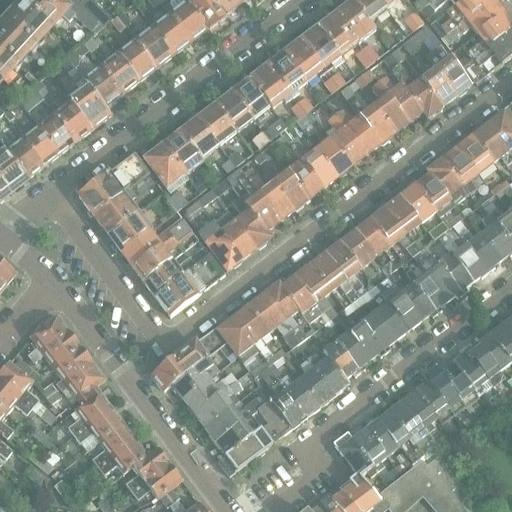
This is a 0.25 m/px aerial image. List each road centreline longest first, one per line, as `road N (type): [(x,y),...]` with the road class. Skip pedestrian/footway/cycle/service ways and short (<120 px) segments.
road 1 (residential): [(45,195),(163,346),(511,82)]
road 2 (residential): [(511,289),(305,447),(324,475),(277,511)]
road 3 (residential): [(45,195),(301,0)]
road 4 (residential): [(229,511),(49,281)]
